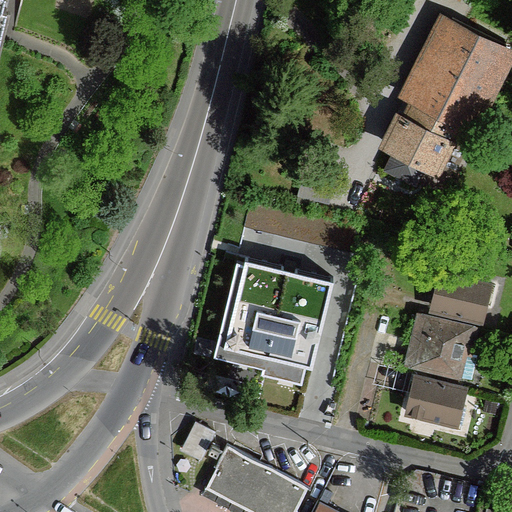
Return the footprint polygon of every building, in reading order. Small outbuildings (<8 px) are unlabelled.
[(508,44),(454,17),(416,95),(419,97),(465,120),(468,121),(508,44)] [(465,120),(419,97),(407,119),(448,140),(453,143),(465,120)] [(448,140),(407,119),(404,117),(390,144),(398,148),(426,163),(434,167),(448,140)] [(426,163),(398,148),(389,168),(416,181),(426,163)] [(290,272),(259,264),(248,311),(298,323),(303,303),(311,305),(326,245),(293,237),(285,265),(291,266),(290,272)] [(456,314),(476,318),(483,320),(488,301),(477,298),(482,281),(442,271),(437,290),(443,291),(439,309),(456,314)] [(454,321),(420,313),(413,341),(419,342),(414,364),(441,370),(461,375),(467,350),(472,351),(478,327),(474,326),(454,321)] [(454,321),(474,326),(476,318),(456,314),(454,321)] [(477,353),(472,351),(467,350),(461,375),(472,377),(477,353)] [(459,385),(461,375),(441,370),(439,380),(459,385)] [(467,387),(459,385),(439,380),(423,376),(418,393),(412,392),(408,411),(463,425),(468,407),(462,405),(467,387)] [(215,430),(198,422),(184,448),(202,457),(215,430)] [(295,511),(309,485),(228,443),(206,486),(255,511),(295,511)] [(346,511),(322,499),(315,511),(346,511)]
